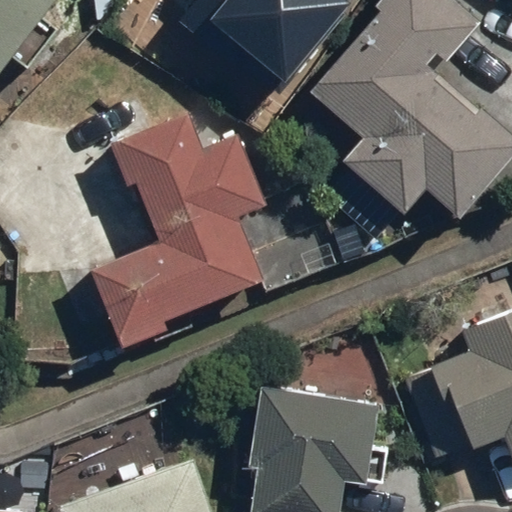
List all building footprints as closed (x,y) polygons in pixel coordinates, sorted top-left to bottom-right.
[(0,0),(0,85),(2,86),(65,0),(0,0)] [(207,0),(192,20),(216,38),(222,30),(290,81),(360,0),(207,0)] [(398,0),(333,75),(388,124),(362,153),(425,209),(451,180),(485,209),(511,178),(511,107),(457,60),(497,15),(479,0),(398,0)] [(93,265),(127,341),(170,322),(168,316),(262,274),(232,206),(261,193),(233,127),(199,142),(185,109),(121,137),(163,234),(93,265)] [(511,307),(485,318),(494,341),(452,357),(482,440),(511,429),(511,307)] [(273,378),(266,511),(357,511),(360,469),(392,471),(396,402),(339,399),(340,382),(273,378)] [(235,511),(213,452),(85,499),(75,503),(78,511),(235,511)] [(0,511),(42,511),(43,501),(44,474),(0,472),(0,511)]
